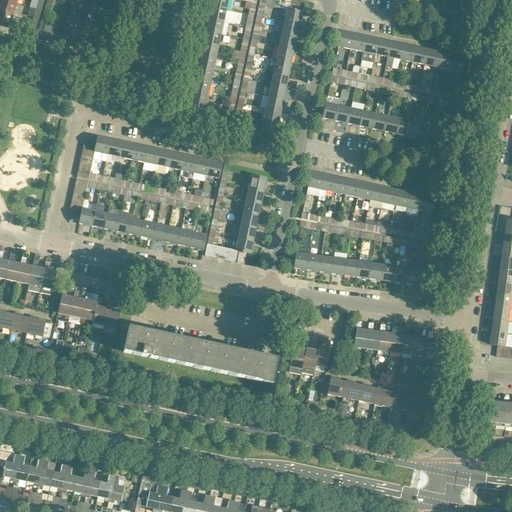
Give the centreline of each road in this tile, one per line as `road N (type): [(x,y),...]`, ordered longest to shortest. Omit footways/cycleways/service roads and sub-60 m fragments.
road 1 (tertiary): [(447,474),(0,378)]
road 2 (tertiary): [(0,411),(441,503)]
road 3 (residential): [(270,290),(333,0)]
road 4 (residential): [(51,244),(83,111),(171,127)]
road 5 (residential): [(279,338),(145,308),(150,263)]
road 6 (residential): [(469,319),(489,191)]
road 7 (residential): [(469,319),(343,302)]
road 8 (residential): [(270,290),(150,263)]
